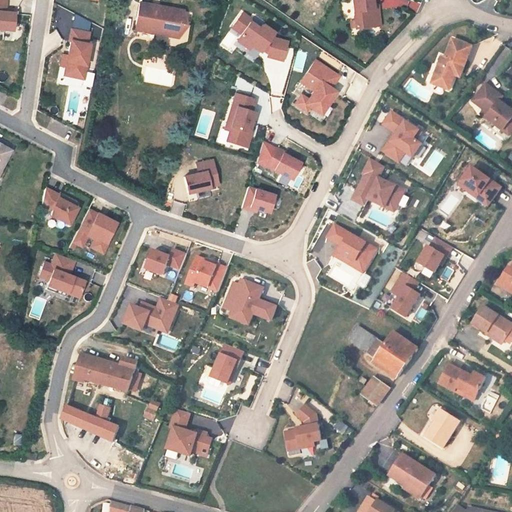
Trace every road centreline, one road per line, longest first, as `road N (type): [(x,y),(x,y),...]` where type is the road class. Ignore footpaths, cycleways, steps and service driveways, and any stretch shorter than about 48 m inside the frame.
road 1 (unclassified): [(314,511),(509,224)]
road 2 (residential): [(73,480),(48,422),(65,338),(102,313),(144,211)]
road 3 (residential): [(340,157),(376,82),(445,6),(511,25)]
road 4 (residential): [(283,263),(310,285),(252,434)]
road 5 (residential): [(144,211),(60,173),(66,147),(23,126)]
road 6 (residential): [(144,211),(283,263)]
road 7 (residential): [(23,126),(43,0)]
road 8 (residential): [(283,263),(340,157)]
